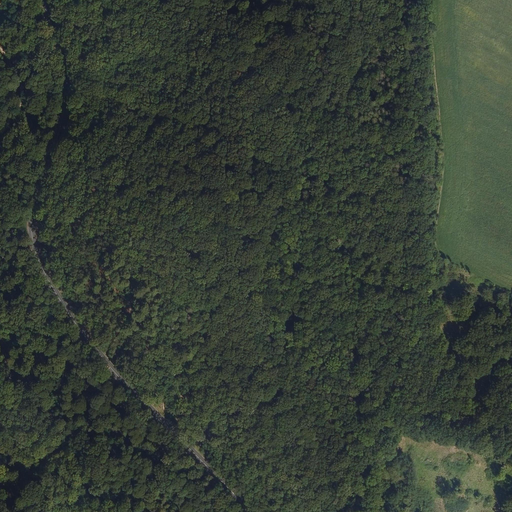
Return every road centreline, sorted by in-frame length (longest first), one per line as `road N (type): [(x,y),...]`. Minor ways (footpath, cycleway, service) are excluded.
road 1 (secondary): [(250,511),(104,367),(34,258),(30,218),(62,95),(42,0)]
road 2 (track): [(0,333),(57,430),(48,449),(0,475)]
